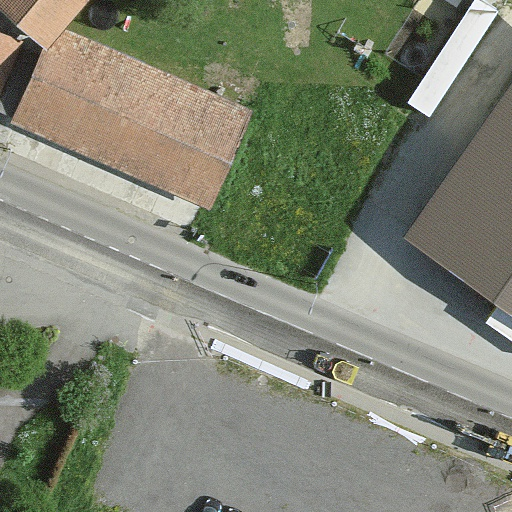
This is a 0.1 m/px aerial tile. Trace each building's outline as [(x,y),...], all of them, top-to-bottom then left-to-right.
[(0,0),(0,7),(42,45),(82,0),(0,0)] [(440,0),(453,8),(458,0),(440,0)] [(60,29),(19,122),(208,203),(249,110),(60,29)] [(0,35),(0,87),(18,43),(0,35)] [(511,66),(396,225),(511,308),(511,66)]
